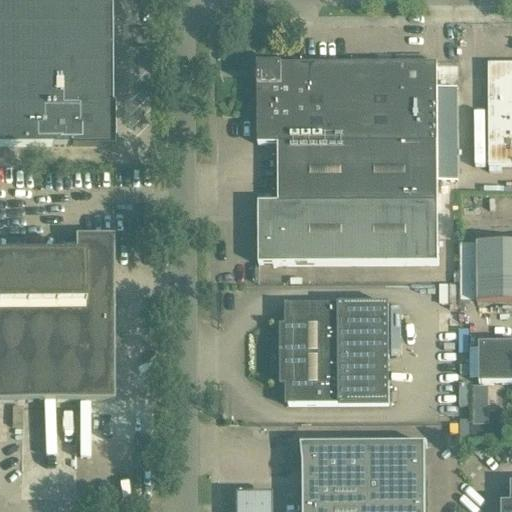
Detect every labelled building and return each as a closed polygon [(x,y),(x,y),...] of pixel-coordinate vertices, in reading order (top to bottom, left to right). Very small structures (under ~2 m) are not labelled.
[(0,0),(0,148),(111,148),(111,107),(107,107),(106,49),(110,49),(110,27),(106,27),(106,0),(0,0)] [(511,66),(492,67),(492,80),(488,80),(489,169),(511,168),(511,66)] [(402,67),(377,68),(377,117),(405,117),(405,93),(405,67),(402,67)] [(437,67),(405,67),(405,93),(437,93),(437,90),(437,67)] [(292,68),(258,68),(259,93),(292,93),(292,68)] [(306,68),(292,68),(292,93),(292,118),(321,118),(320,68),(306,68)] [(338,68),(320,68),(321,118),(349,117),(348,68),(338,68)] [(370,68),(348,68),(349,117),(377,117),(377,68),(370,68)] [(457,90),(437,90),(437,93),(438,117),(438,142),(438,168),(438,183),(458,184),(457,90)] [(292,93),(259,93),(259,118),(292,118),(292,93)] [(437,93),(405,93),(405,117),(438,117),(437,93)] [(349,117),(321,118),(321,168),(339,168),(349,168),(349,117)] [(377,117),(349,117),(349,168),(371,168),(377,168),(377,117)] [(405,117),(377,117),(377,168),(403,168),(405,168),(405,142),(405,117)] [(438,117),(405,117),(405,142),(438,142),(438,117)] [(292,118),(259,118),(259,142),(292,142),(292,118)] [(321,118),(292,118),(292,142),(293,168),(307,168),(321,168),(321,118)] [(292,142),(259,142),(259,147),(259,168),(293,168),(292,142)] [(438,142),(405,142),(405,168),(438,168),(438,142)] [(503,196),(503,186),(456,187),(456,197),(503,196)] [(258,207),(258,210),(260,210),(260,224),(258,224),(258,268),(406,267),(406,265),(422,265),(422,267),(438,267),(438,207),(438,205),(421,205),(422,207),(406,207),(407,205),(258,205),(258,207)] [(0,403),(113,403),(112,240),(75,240),(75,260),(0,260),(0,403)] [(511,246),(459,247),(460,304),(477,304),(477,308),(511,307),(511,246)] [(288,308),(288,388),(289,408),(389,408),(388,308),(288,308)] [(451,345),(452,370),(464,370),(464,344),(451,345)] [(511,386),(511,346),(479,347),(479,387),(511,386)] [(484,447),(484,427),(466,427),(466,447),(484,447)] [(427,448),(426,447),(307,448),(307,449),(307,511),(421,511),(421,449),(426,449),(427,448)] [(511,511),(511,485),(510,486),(510,505),(501,505),(500,511),(511,511)] [(270,511),(270,495),(234,495),(233,511),(270,511)]
